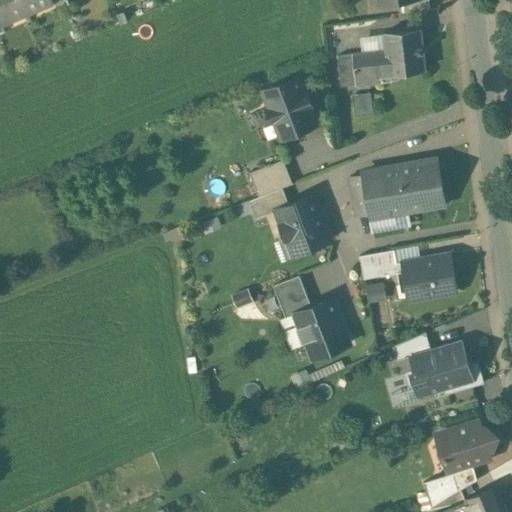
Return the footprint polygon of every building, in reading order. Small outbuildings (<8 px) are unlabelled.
[(22,0),(0,0),(0,21),(1,24),(28,12),(22,0)] [(22,0),(28,12),(54,1),(53,0),(22,0)] [(402,0),(404,12),(430,9),(428,0),(402,0)] [(386,49),(352,53),(355,84),(390,80),(390,73),(424,69),(420,28),(384,32),(386,49)] [(352,53),(342,54),(346,85),(355,84),(352,53)] [(297,77),(263,90),(269,106),(267,107),(272,121),(275,120),(281,136),(315,123),(309,107),(311,106),(306,92),(304,93),(297,77)] [(369,93),(353,95),(356,115),(372,112),(369,93)] [(398,167),(349,176),(353,198),(366,196),(369,214),(372,230),(409,223),(407,211),(445,204),(437,157),(397,164),(398,167)] [(283,159),(249,172),(258,195),(282,186),(292,182),(283,159)] [(258,195),(249,199),(256,218),(276,210),(276,209),(289,204),(282,186),(258,195)] [(289,204),(276,209),(276,210),(281,223),(280,223),(286,238),(287,237),(293,242),(296,252),(330,239),(313,194),(289,204)] [(393,249),(359,255),(363,278),(403,271),(401,262),(396,262),(393,249)] [(450,253),(401,262),(403,271),(408,299),(457,291),(450,253)] [(299,274),(273,284),(285,317),(295,313),(295,312),(311,306),(299,274)] [(370,299),(388,297),(386,280),(368,283),(370,299)] [(311,306),(295,312),(295,313),(299,323),(298,323),(300,330),(302,336),(306,343),(307,343),(312,357),(349,343),(332,298),(311,306)] [(425,332),(392,346),(396,359),(409,355),(431,349),(425,332)] [(431,349),(409,355),(414,370),(405,373),(410,388),(414,386),(417,395),(434,390),(436,396),(484,382),(478,361),(468,363),(461,340),(431,349)] [(479,420),(438,433),(444,454),(443,454),(444,459),(446,458),(450,472),(472,462),(490,456),(488,447),(493,446),(497,434),(487,427),(482,428),(479,420)] [(450,472),(423,481),(430,506),(450,494),(477,479),(472,462),(450,472)] [(506,511),(496,486),(464,499),(465,501),(437,511),(506,511)]
